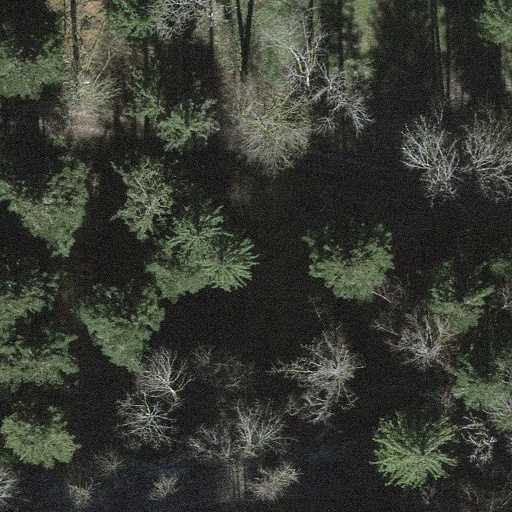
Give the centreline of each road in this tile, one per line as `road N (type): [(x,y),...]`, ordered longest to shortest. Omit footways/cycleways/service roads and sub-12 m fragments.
road 1 (track): [(0,98),(303,152),(511,175)]
road 2 (track): [(511,438),(302,476),(0,508)]
